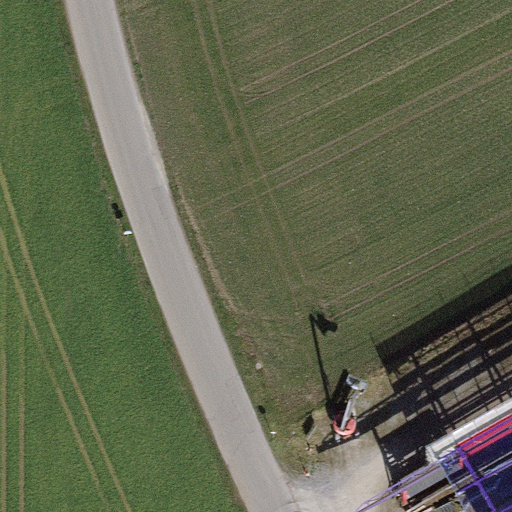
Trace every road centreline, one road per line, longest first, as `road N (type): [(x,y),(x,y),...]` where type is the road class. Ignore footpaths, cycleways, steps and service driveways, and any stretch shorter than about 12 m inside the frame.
road 1 (tertiary): [(259,511),(235,470),(103,74),(89,0)]
road 2 (unknown): [(266,511),(511,375)]
